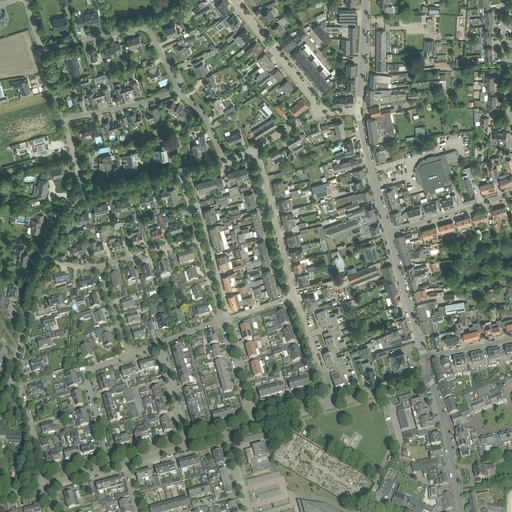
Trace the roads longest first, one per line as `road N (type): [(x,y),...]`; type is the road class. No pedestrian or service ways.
road 1 (residential): [(179,89),(144,26),(40,49)]
road 2 (residential): [(293,296),(254,148)]
road 3 (residential): [(111,467),(86,372),(129,354)]
road 4 (residential): [(323,112),(233,0)]
road 5 (unclassified): [(5,383),(45,257)]
road 6 (tertiary): [(427,356),(390,232)]
road 7 (residential): [(390,232),(511,194)]
road 8 (tertiary): [(390,232),(358,110)]
road 9 (residential): [(62,119),(179,89)]
